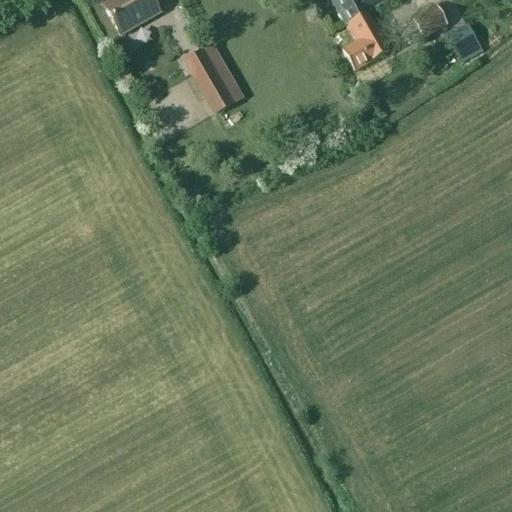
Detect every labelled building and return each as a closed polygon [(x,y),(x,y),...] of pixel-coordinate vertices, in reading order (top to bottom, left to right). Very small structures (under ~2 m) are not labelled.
[(150,0),(114,0),(102,7),(119,37),(158,14),(150,0)] [(330,0),(345,26),(366,14),(378,8),(391,0),(330,0)] [(436,8),(412,22),(422,40),(446,26),(436,8)] [(366,14),(345,26),(355,45),(341,52),(353,73),(388,54),(366,14)] [(216,115),(233,104),(203,53),(186,63),(216,115)] [(197,123),(192,106),(175,110),(172,98),(161,101),(168,130),(197,123)]
